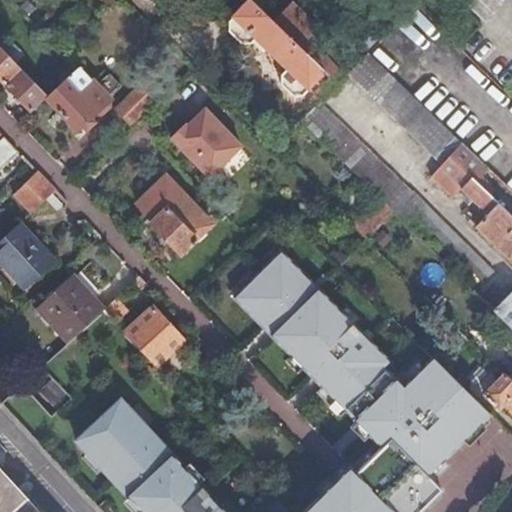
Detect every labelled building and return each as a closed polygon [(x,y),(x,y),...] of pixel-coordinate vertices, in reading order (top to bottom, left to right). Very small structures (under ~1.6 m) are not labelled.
[(180,4),(199,22),(202,19),(183,0),(180,4)] [(272,22),(252,2),(231,22),(230,35),(237,41),(246,39),(250,35),(287,71),(281,77),(282,88),(294,100),(303,97),(325,74),(272,22)] [(272,22),(325,74),(331,80),(338,86),(345,79),(307,42),(319,28),(292,2),(272,22)] [(191,31),(199,22),(180,4),(173,12),(191,31)] [(0,79),(5,85),(22,69),(0,46),(0,79)] [(511,260),(511,215),(492,196),(496,191),(481,177),(489,169),(368,54),(367,55),(349,75),(441,165),(430,177),(452,199),(461,190),(486,214),(475,226),(511,260)] [(78,66),(77,67),(47,95),(45,97),(77,132),(110,99),(78,66)] [(22,69),(5,85),(31,111),(45,97),(47,95),(22,69)] [(130,124),(164,92),(149,76),(114,109),(130,124)] [(320,105),(338,86),(331,80),(313,99),(320,105)] [(411,195),(320,105),(302,124),(382,203),(391,212),(401,222),(410,212),(483,283),(493,272),(413,193),(411,195)] [(184,124),(170,138),(208,177),(240,146),(204,109),(186,126),(184,124)] [(13,146),(3,136),(0,138),(0,167),(18,151),(13,146)] [(29,212),(55,189),(39,173),(36,171),(11,193),(29,212)] [(152,220),(149,223),(179,255),(211,225),(165,176),(136,203),(152,220)] [(391,212),(382,203),(365,222),(355,231),(356,232),(364,240),(391,212)] [(355,231),(365,222),(359,217),(350,226),(355,231)] [(19,222),(0,238),(0,264),(2,263),(22,284),(51,258),(19,222)] [(224,511),(120,401),(77,441),(141,511),(418,511),(442,490),(429,476),(492,414),(436,358),(415,378),(420,384),(411,393),(386,367),(391,362),(281,251),(233,298),(375,444),(344,474),(304,511),(224,511)] [(102,310),(104,308),(73,275),(37,309),(68,341),(102,310)] [(492,310),(511,329),(511,290),(492,310)] [(127,311),(115,298),(104,308),(102,310),(115,324),(127,311)] [(151,307),(124,334),(155,367),(183,340),(151,307)] [(494,365),(504,374),(508,369),(499,360),(494,365)] [(511,380),(504,374),(483,394),(499,409),(503,405),(511,412),(511,380)] [(48,384),(33,400),(49,415),(64,398),(48,384)] [(36,511),(0,472),(0,511),(36,511)]
